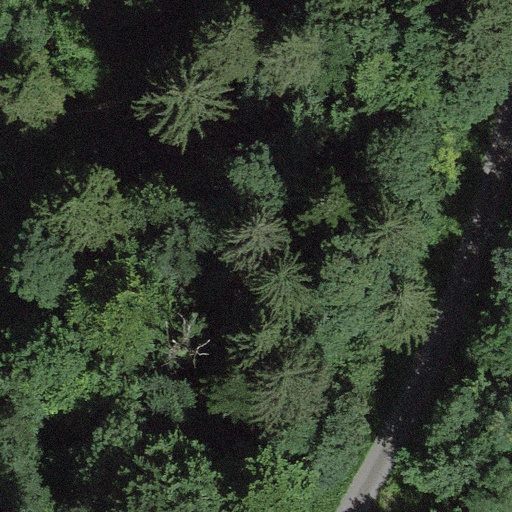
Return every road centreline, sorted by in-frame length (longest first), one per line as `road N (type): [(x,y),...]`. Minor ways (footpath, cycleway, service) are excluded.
road 1 (track): [(511,129),(452,326),(352,511)]
road 2 (track): [(0,202),(178,0)]
